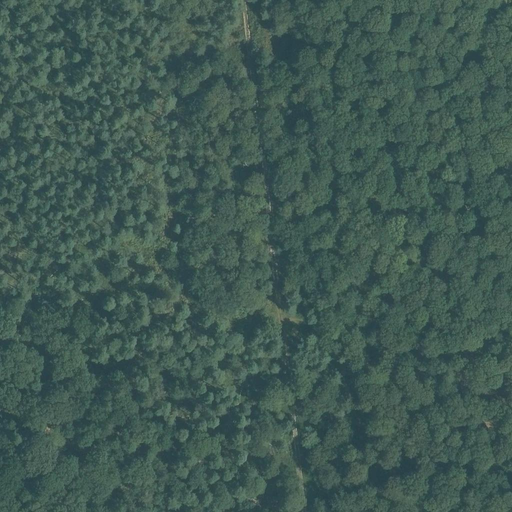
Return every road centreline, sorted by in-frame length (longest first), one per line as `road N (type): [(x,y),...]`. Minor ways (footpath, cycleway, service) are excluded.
road 1 (track): [(236,0),(283,329)]
road 2 (track): [(283,329),(511,342)]
road 3 (track): [(283,329),(305,511)]
